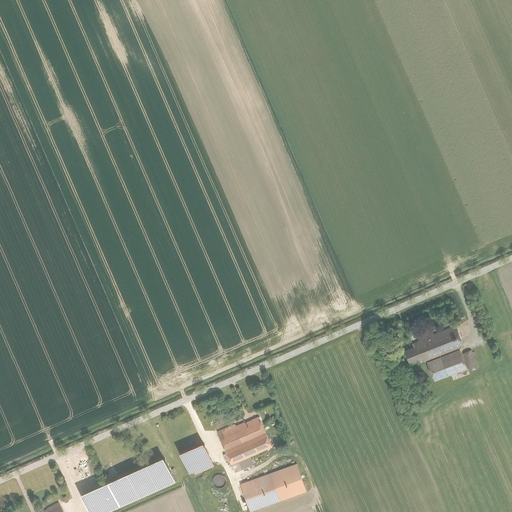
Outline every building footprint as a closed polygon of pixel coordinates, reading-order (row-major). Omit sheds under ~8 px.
[(495,291),(485,296),(492,311),(502,307),(495,291)] [(415,347),(406,350),(411,363),(420,360),(425,361),(426,362),(466,347),(458,326),(414,342),(415,347)] [(462,349),(427,363),(436,383),(471,369),(462,349)] [(473,350),(465,353),(472,371),(480,368),(473,350)] [(231,464),(272,447),(259,416),(236,425),(236,424),(217,432),(231,464)] [(200,440),(177,451),(188,474),(194,471),(195,473),(212,466),(200,440)] [(160,456),(78,493),(87,511),(108,511),(172,483),(160,456)] [(296,464),(241,483),(251,511),(306,491),(296,464)] [(63,511),(59,503),(41,511),(63,511)]
